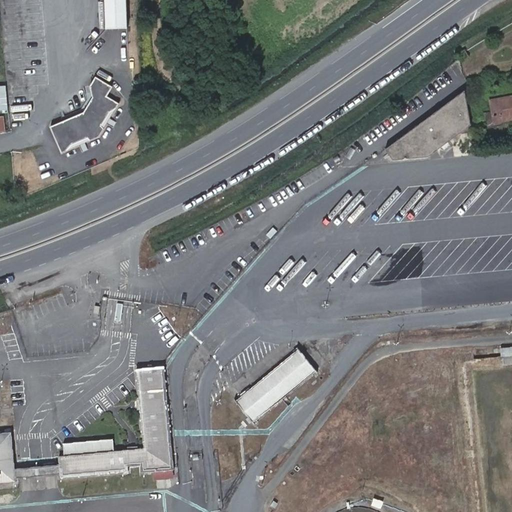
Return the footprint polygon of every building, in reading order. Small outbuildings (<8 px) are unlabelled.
[(119,24),(116,0),(95,0),(98,26),(119,24)] [(461,47),(454,52),(459,59),(466,54),(461,47)] [(96,134),(115,101),(103,94),(108,84),(91,75),(86,84),(89,95),(80,110),(47,126),(59,152),(96,134)] [(0,109),(8,109),(8,85),(0,85),(0,109)] [(427,155),(470,125),(461,92),(381,150),(388,159),(427,155)] [(508,103),(488,107),(489,117),(483,118),(486,133),(497,131),(496,124),(511,121),(511,97),(507,99),(508,103)] [(487,102),(488,107),(508,103),(507,99),(487,102)] [(235,400),(254,423),(316,373),(296,349),(235,400)] [(150,372),(146,372),(138,373),(142,448),(63,456),(65,476),(143,469),(144,476),(157,475),(152,454),(150,372)] [(152,454),(157,475),(172,474),(164,372),(150,372),(152,454)] [(0,473),(16,471),(13,430),(0,431),(0,473)] [(49,475),(49,468),(37,469),(38,476),(49,475)] [(0,483),(17,482),(16,471),(0,473),(0,483)]
